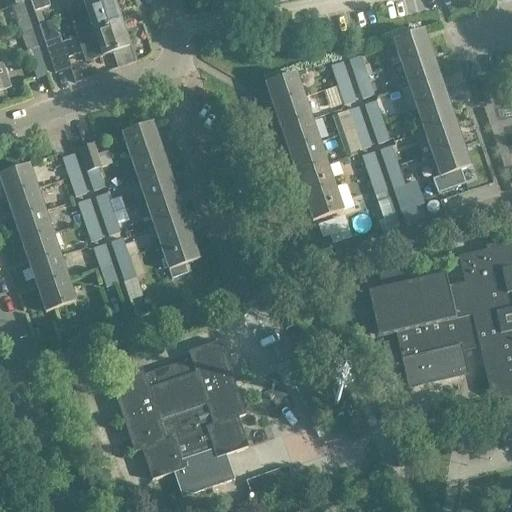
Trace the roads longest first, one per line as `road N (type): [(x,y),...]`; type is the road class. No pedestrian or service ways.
road 1 (residential): [(236,282),(169,68)]
road 2 (residential): [(71,511),(0,310)]
road 3 (residential): [(169,68),(0,128)]
